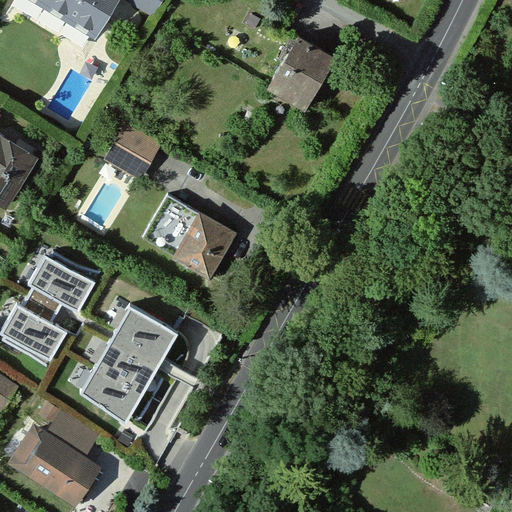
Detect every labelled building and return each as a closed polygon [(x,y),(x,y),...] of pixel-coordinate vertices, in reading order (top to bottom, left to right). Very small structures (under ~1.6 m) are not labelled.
[(115,0),(35,0),(94,35),(115,0)] [(159,0),(128,0),(151,13),(159,0)] [(304,105),(335,51),(298,29),(266,83),(304,105)] [(125,120),(103,156),(139,178),(149,161),(161,142),(125,120)] [(37,154),(0,131),(0,203),(5,206),(37,154)] [(236,229),(198,207),(171,254),(210,276),(236,229)] [(47,251),(30,282),(81,311),(99,281),(47,251)] [(127,298),(74,387),(130,420),(183,330),(127,298)] [(70,330),(19,300),(1,330),(51,360),(70,330)] [(0,409),(1,411),(20,383),(0,369),(0,409)] [(59,409),(48,426),(88,453),(94,444),(99,435),(59,409)] [(35,417),(8,457),(77,503),(103,463),(88,453),(48,426),(35,417)]
